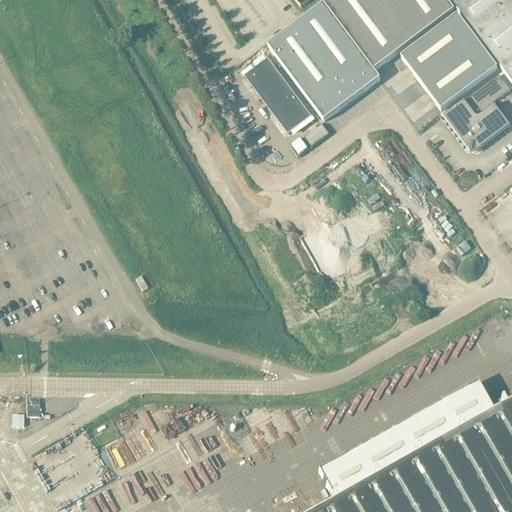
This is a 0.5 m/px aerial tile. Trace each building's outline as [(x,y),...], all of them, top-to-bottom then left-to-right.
[(454,14),(444,0),(333,0),(326,6),(376,72),(454,14)] [(511,0),(447,0),(511,85),(511,0)] [(374,74),(376,72),(326,6),(268,49),(324,124),(380,82),(374,74)] [(234,13),(233,13),(232,14),(246,33),(254,27),(240,8),(234,13)] [(441,113),(497,71),(458,18),(401,60),(441,113)] [(288,137),(311,119),(268,61),(244,78),(253,90),(262,102),(288,137)] [(493,105),(510,92),(498,77),(443,119),(465,149),(480,151),(510,128),(493,105)] [(306,139),(312,147),(329,135),(323,127),(306,139)] [(300,141),(293,146),(301,156),(308,150),(300,141)] [(304,211),(303,211),(289,219),(319,272),(340,260),(310,208),(304,211)] [(147,290),(140,278),(135,282),(142,294),(147,290)] [(511,511),(511,448),(499,426),(476,385),(374,442),(339,462),(316,474),(337,511),(323,511),(321,511),(511,511)] [(39,402),(27,402),(26,419),(39,419),(39,402)] [(12,429),(24,429),(24,416),(12,415),(12,429)]
